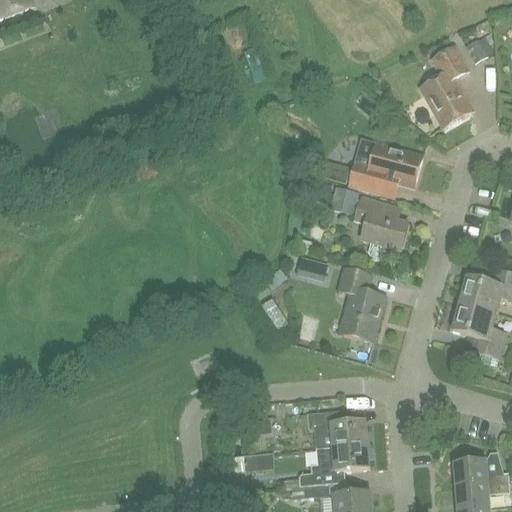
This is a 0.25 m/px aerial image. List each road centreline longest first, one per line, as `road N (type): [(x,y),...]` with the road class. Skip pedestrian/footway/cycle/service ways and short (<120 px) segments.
road 1 (residential): [(406,387),(221,401),(192,412),(184,492),(159,511)]
road 2 (residential): [(406,387),(470,156),(511,154)]
road 3 (residential): [(403,511),(397,434),(406,387)]
